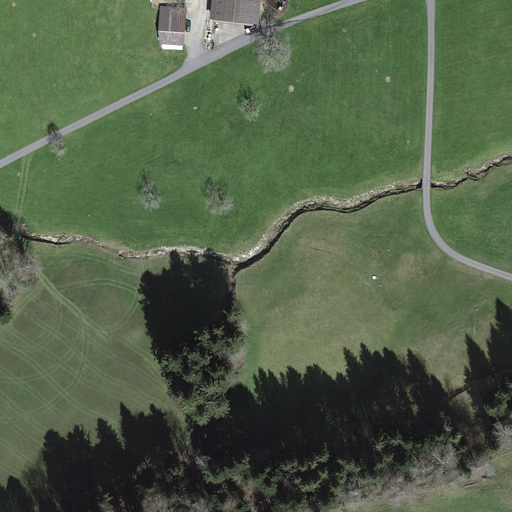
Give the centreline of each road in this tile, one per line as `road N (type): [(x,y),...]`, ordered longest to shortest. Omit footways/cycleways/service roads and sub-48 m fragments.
road 1 (unclassified): [(357,0),(244,40),(0,164)]
road 2 (unclassified): [(429,0),(428,220),(454,255),(511,277)]
